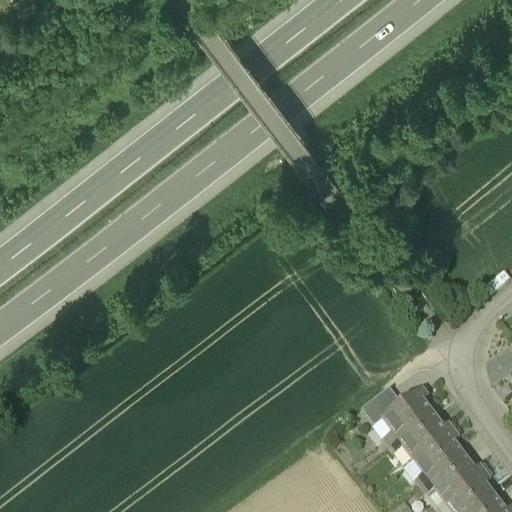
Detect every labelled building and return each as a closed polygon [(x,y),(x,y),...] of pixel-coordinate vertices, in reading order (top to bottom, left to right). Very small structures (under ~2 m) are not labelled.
[(398,412),(379,426),(380,427),(395,446),(431,419),(421,406),(427,401),(421,394),(398,412)] [(385,396),(359,415),(373,433),(380,427),(379,426),(398,412),(385,396)] [(431,419),(395,446),(411,467),(453,435),(447,428),(441,433),(431,419)] [(453,435),(411,467),(427,488),(462,460),(452,447),(458,442),(453,435)] [(462,460),(427,488),(442,508),(484,477),(479,470),(473,474),(462,460)] [(484,477),(442,508),(445,511),(480,511),(494,502),(483,488),(489,483),(484,477)] [(501,511),(494,502),(480,511),(511,511),(510,511),(508,511),(501,511)]
